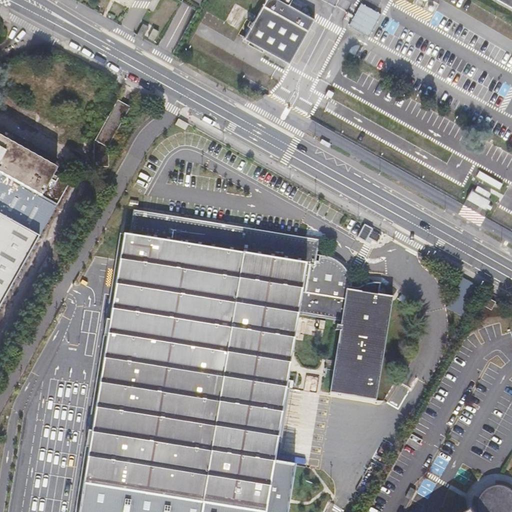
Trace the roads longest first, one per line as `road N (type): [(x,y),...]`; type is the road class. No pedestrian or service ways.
road 1 (tertiary): [(511,270),(184,87)]
road 2 (unclassified): [(0,396),(134,155),(184,87)]
road 3 (unknown): [(355,483),(296,448),(305,341)]
